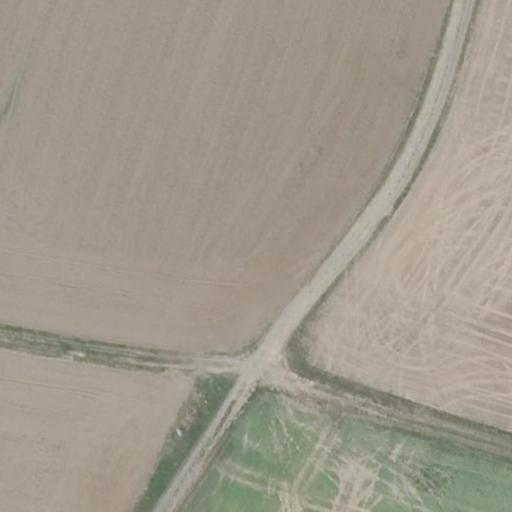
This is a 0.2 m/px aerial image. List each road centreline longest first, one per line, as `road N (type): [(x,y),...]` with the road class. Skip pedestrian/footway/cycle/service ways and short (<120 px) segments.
road 1 (track): [(463,0),(403,172),(164,511)]
road 2 (track): [(0,334),(149,365),(261,375),(511,455)]
